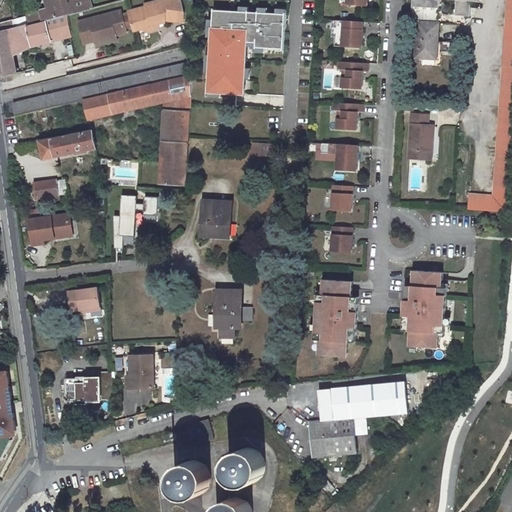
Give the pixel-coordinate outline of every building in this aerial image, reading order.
[(52,0),(55,7),(44,10),(45,14),(47,20),(67,15),(76,13),(77,14),(93,10),(93,9),(90,0),(52,0)] [(153,26),(158,30),(165,28),(168,22),(174,21),(173,16),(189,20),(190,13),(186,0),(165,0),(155,3),(156,5),(139,9),(145,29),(153,26)] [(440,0),(414,0),(413,22),(439,23),(440,0)] [(471,0),(462,0),(456,0),(456,15),(470,16),(471,0)] [(508,212),(511,153),(511,0),(506,0),(494,195),(470,193),(469,210),(508,212)] [(106,38),(127,33),(137,30),(131,9),(90,20),(96,41),(106,38)] [(45,14),(27,18),(29,25),(47,20),(45,14)] [(18,73),(16,67),(14,55),(22,54),(32,49),(34,45),(71,36),(67,15),(47,20),(47,23),(30,27),(29,25),(27,18),(27,16),(0,23),(0,73),(4,76),(18,73)] [(364,23),(343,21),(341,47),(362,48),(364,23)] [(236,23),(211,22),(208,54),(230,55),(232,34),(235,34),(236,23)] [(439,23),(418,22),(416,57),(437,58),(439,23)] [(108,44),(128,38),(127,33),(106,38),(108,44)] [(72,61),(41,67),(43,78),(74,72),(72,61)] [(15,103),(14,104),(17,116),(85,100),(193,74),(194,74),(195,62),(15,103)] [(369,64),(338,62),(337,71),(342,72),(340,89),(362,90),(363,73),(368,73),(369,64)] [(85,100),(90,119),(165,101),(162,161),(187,163),(193,74),(85,100)] [(411,102),(401,102),(400,110),(410,111),(411,102)] [(363,105),(333,103),(332,112),(337,112),(335,129),(357,130),(358,113),(362,114),(363,105)] [(429,115),(413,114),(410,158),(431,159),(433,139),(430,139),(430,126),(428,126),(429,115)] [(45,158),(97,148),(93,131),(53,139),(53,138),(41,141),(45,158)] [(276,167),(274,142),(248,144),(249,154),(219,156),(220,172),(276,167)] [(359,146),(337,145),(336,169),(357,171),(359,146)] [(187,163),(162,161),(160,183),(187,185),(187,163)] [(58,180),(35,183),(37,199),(60,196),(59,188),(62,187),(62,181),(58,182),(58,180)] [(353,187),(332,185),(330,210),(351,212),(353,187)] [(138,195),(123,194),(122,215),(116,214),(116,247),(124,248),(125,235),(136,235),(136,227),(137,211),(138,195)] [(158,222),(158,196),(146,196),(146,222),(158,222)] [(231,203),(206,202),(204,234),(225,235),(226,227),(230,227),(231,203)] [(69,214),(30,220),(34,245),(45,243),(45,239),(55,238),(55,235),(72,233),(69,214)] [(354,228),(333,227),(330,252),(352,253),(354,228)] [(442,274),(412,272),(411,285),(410,294),(403,294),(402,324),(408,325),(408,333),(407,349),(437,351),(438,338),(438,333),(431,332),(432,327),(443,328),(445,297),(435,296),(435,291),(441,291),(441,287),(442,274)] [(350,282),(320,280),(319,293),(319,295),(323,295),(323,301),(314,301),(312,335),(321,335),(321,341),(316,341),(316,343),(316,355),(346,357),(347,342),(348,327),(349,311),(349,297),(350,282)] [(445,292),(445,287),(441,287),(441,291),(435,291),(435,296),(445,297),(445,292)] [(74,311),(84,310),(103,308),(100,288),(71,291),(74,311)] [(241,293),(219,293),(219,315),(222,315),(222,336),(234,336),(235,326),(241,326),(241,320),(241,308),(241,293)] [(323,301),(323,295),(319,295),(319,293),(314,293),(314,301),(323,301)] [(252,320),(252,308),(241,308),(241,320),(252,320)] [(443,328),(432,327),(431,332),(438,333),(438,338),(442,338),(443,328)] [(321,341),(321,335),(312,335),(312,341),(312,343),(316,343),(316,341),(321,341)] [(132,355),(132,376),(134,376),(134,388),(154,388),(154,355),(132,355)] [(115,357),(116,367),(124,366),(123,356),(115,357)] [(7,372),(0,372),(0,459),(0,460),(15,431),(7,372)] [(88,402),(101,401),(101,400),(113,399),(112,372),(100,372),(100,374),(88,374),(86,377),(77,377),(77,378),(66,379),(67,394),(65,394),(66,399),(68,401),(72,401),(72,404),(88,403),(88,402)] [(405,381),(319,390),(322,421),(354,418),(407,413),(405,381)] [(310,422),(313,456),(357,452),(354,418),(322,421),(310,422)] [(193,443),(211,438),(206,420),(183,426),(186,437),(188,437),(189,440),(192,439),(193,443)] [(270,453),(235,449),(231,483),(267,487),(270,453)] [(213,464),(176,466),(178,499),(214,497),(213,464)] [(218,503),(219,511),(254,511),(252,499),(218,503)]
